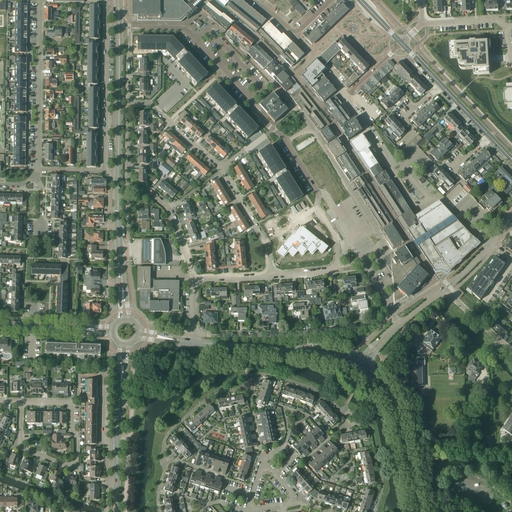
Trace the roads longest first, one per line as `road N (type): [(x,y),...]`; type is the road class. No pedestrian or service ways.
road 1 (residential): [(398,324),(362,256),(379,239),(310,126)]
road 2 (residential): [(193,278),(168,208),(145,190),(126,190),(126,104)]
road 3 (residential): [(270,276),(331,269),(336,258),(317,192),(285,141)]
road 4 (residential): [(192,332),(294,334),(368,323)]
road 5 (residential): [(285,141),(186,30),(161,28)]
road 6 (residential): [(20,402),(70,402),(75,432),(75,462),(68,466),(20,446)]
road 7 (residential): [(39,0),(37,170)]
road 8 (residential): [(104,171),(105,26),(119,27)]
road 9 (residential): [(344,95),(414,206),(438,197)]
road 10 (secondary): [(118,171),(119,27)]
road 11 (tertiary): [(316,352),(191,343)]
road 12 (tertiary): [(419,511),(387,390)]
road 13 (residential): [(270,276),(266,243),(220,168)]
